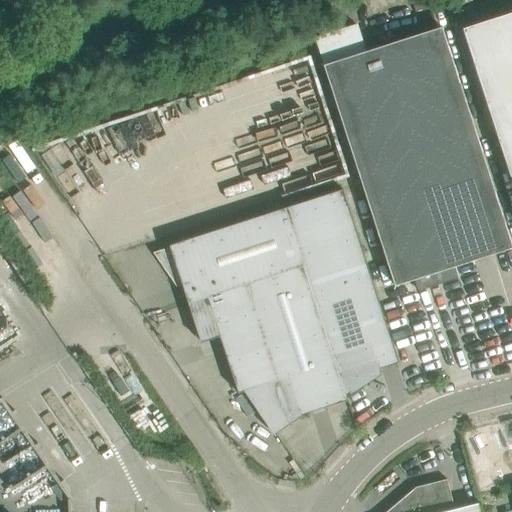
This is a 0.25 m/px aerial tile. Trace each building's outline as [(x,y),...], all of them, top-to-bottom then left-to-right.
[(511,12),(463,29),(511,180),(511,12)] [(511,243),(442,27),(324,65),(395,286),(414,280),(418,291),(459,278),(455,267),(511,248),(511,243)] [(286,207),(311,285),(336,362),(347,396),(366,382),(364,373),(399,362),(343,189),(286,207)] [(189,304),(305,266),(286,207),(170,245),(171,248),(156,253),(168,272),(177,269),(189,304)] [(4,253),(0,254),(0,314),(11,334),(40,317),(4,253)] [(305,266),(189,304),(201,342),(220,336),(238,393),(246,391),(336,362),(311,285),(305,266)] [(348,400),(347,396),(336,362),(246,391),(274,432),(291,421),(290,417),(296,414),(297,416),(348,400)] [(24,450),(25,442),(0,439),(0,457),(5,458),(6,448),(24,450)] [(480,511),(478,503),(455,509),(447,479),(416,487),(386,511),(480,511)]
